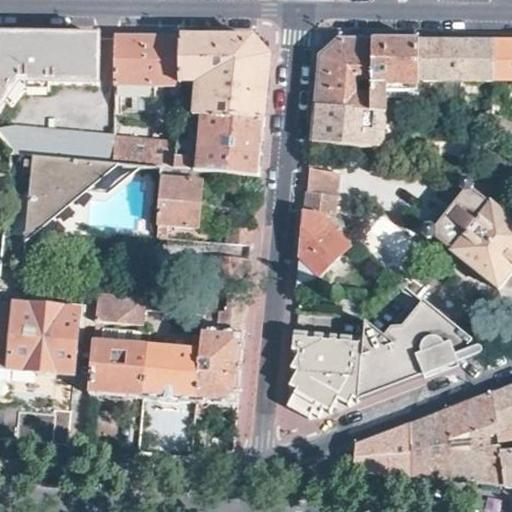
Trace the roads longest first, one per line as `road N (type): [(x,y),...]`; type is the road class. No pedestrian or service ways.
road 1 (residential): [(301,9),(273,457)]
road 2 (residential): [(0,4),(301,9)]
road 3 (tertiary): [(511,367),(273,457)]
road 4 (residential): [(511,10),(301,9)]
